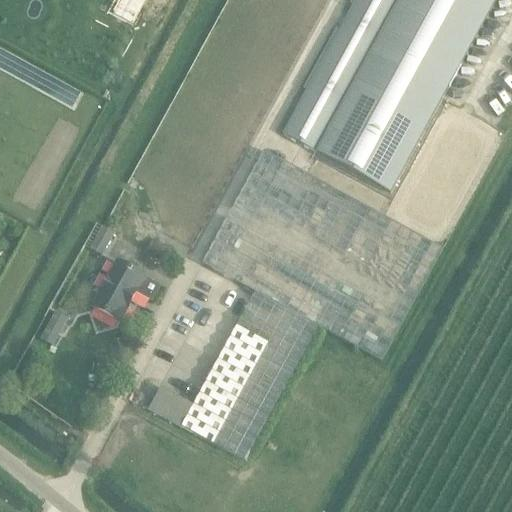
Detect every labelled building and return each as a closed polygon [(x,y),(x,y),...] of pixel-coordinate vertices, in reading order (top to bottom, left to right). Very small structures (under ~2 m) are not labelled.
[(355,0),(281,135),(390,194),(496,0),(355,0)] [(255,293),(193,406),(160,388),(148,410),(245,463),(318,328),(381,363),(442,251),(263,153),(202,264),(255,293)] [(92,248),(105,255),(117,233),(103,226),(92,248)] [(160,287),(117,264),(93,308),(119,322),(135,293),(152,302),(160,287)] [(56,313),(41,341),(52,347),(67,319),(56,313)]
